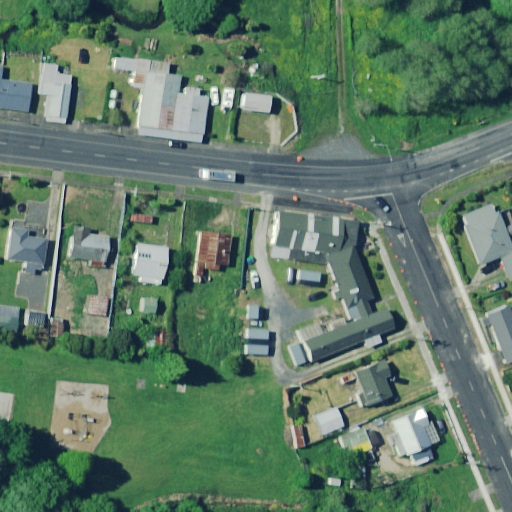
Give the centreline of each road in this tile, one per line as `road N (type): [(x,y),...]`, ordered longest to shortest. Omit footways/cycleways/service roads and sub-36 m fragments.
road 1 (primary): [(382,177),(280,176),(0,141)]
road 2 (residential): [(382,177),(511,480)]
road 3 (unclassified): [(346,0),(357,144),(382,177)]
